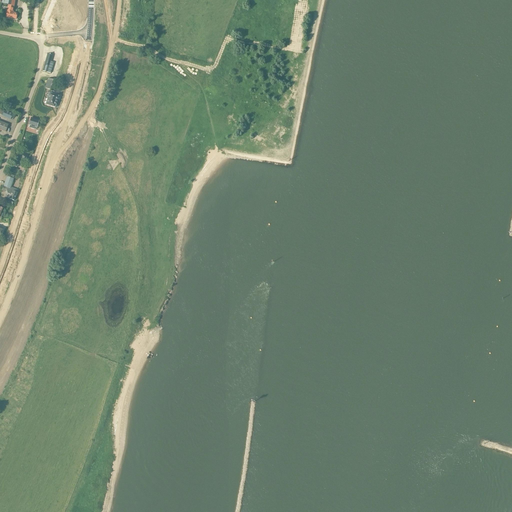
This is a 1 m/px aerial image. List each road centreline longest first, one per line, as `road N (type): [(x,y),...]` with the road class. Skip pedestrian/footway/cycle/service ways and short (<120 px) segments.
road 1 (tertiary): [(0,325),(86,31)]
road 2 (track): [(294,49),(232,38),(206,69),(163,58),(113,37),(103,0)]
road 3 (residential): [(0,173),(39,76),(40,38)]
